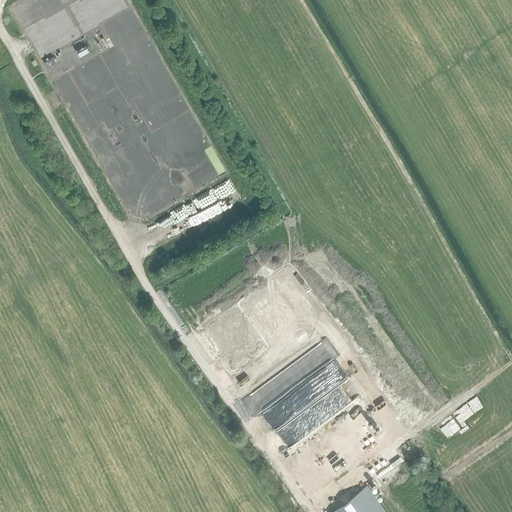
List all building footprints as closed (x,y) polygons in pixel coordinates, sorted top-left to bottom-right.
[(78,54),(88,49),(86,45),(76,50),(78,54)] [(53,57),(44,63),(46,67),(55,62),(53,57)] [(248,402),(256,414),(272,403),(263,391),(248,402)] [(344,412),(368,445),(385,433),(360,400),(344,412)] [(312,486),(337,468),(313,435),(288,453),(312,486)] [(375,479),(390,470),(385,461),(370,469),(375,479)] [(330,511),(385,511),(367,486),(330,511)]
